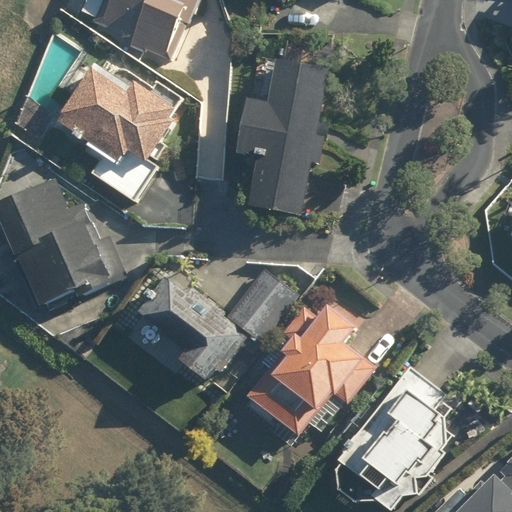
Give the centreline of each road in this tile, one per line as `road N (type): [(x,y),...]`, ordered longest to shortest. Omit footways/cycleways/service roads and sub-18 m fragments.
road 1 (residential): [(443,13),(476,79),(481,134),(413,256)]
road 2 (residential): [(413,256),(398,229),(396,191),(425,56),(443,13)]
road 3 (residential): [(511,346),(440,290),(413,256)]
